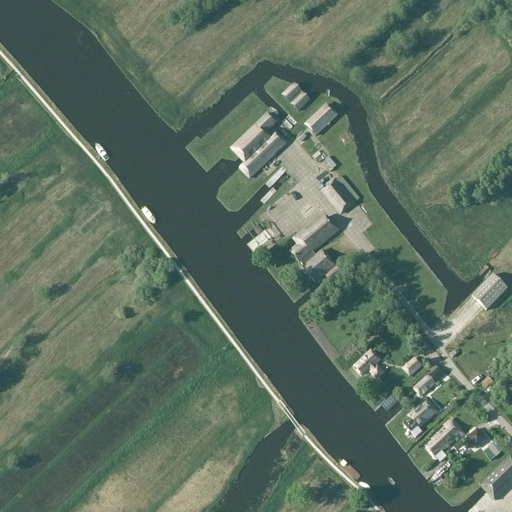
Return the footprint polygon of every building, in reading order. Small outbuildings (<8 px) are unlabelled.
[(294,84),(282,96),(298,114),(310,102),(294,84)] [(316,139),(337,117),(327,106),(305,128),(316,139)] [(257,126),(231,151),(238,159),(242,163),(237,168),(238,169),(250,181),(286,145),(276,135),(271,140),(266,135),(277,123),(269,114),(257,126)] [(299,146),(306,140),(301,135),(294,140),(299,146)] [(321,149),(313,153),(316,158),(324,155),(321,149)] [(322,193),(340,216),(352,206),(334,183),(322,193)] [(326,218),(308,233),(304,231),(293,241),(297,246),(289,253),(298,264),(337,232),(326,218)] [(259,236),(269,249),(275,244),(265,231),(259,236)] [(334,268),(322,252),(302,268),(314,283),(334,268)] [(336,269),(326,278),(331,284),(342,275),(336,269)] [(471,298),(485,312),(506,291),(492,276),(471,298)] [(370,353),(354,368),(361,376),(367,371),(376,380),(381,375),(373,366),(378,362),(370,353)] [(403,370),(410,378),(421,367),(415,359),(403,370)] [(429,376),(418,387),(424,394),(436,384),(429,376)] [(488,379),(483,383),(488,388),(493,384),(488,379)] [(391,396),(382,406),(387,412),(397,402),(391,396)] [(407,418),(409,420),(402,426),(410,434),(417,428),(418,429),(437,414),(427,402),(407,418)] [(426,450),(433,457),(440,464),(446,458),(441,453),(455,440),(457,441),(463,435),(450,421),(443,427),(445,429),(431,442),(433,443),(426,450)] [(485,441),(476,431),(466,439),(474,449),(485,441)] [(479,486),(495,502),(511,485),(511,458),(510,457),(479,486)]
